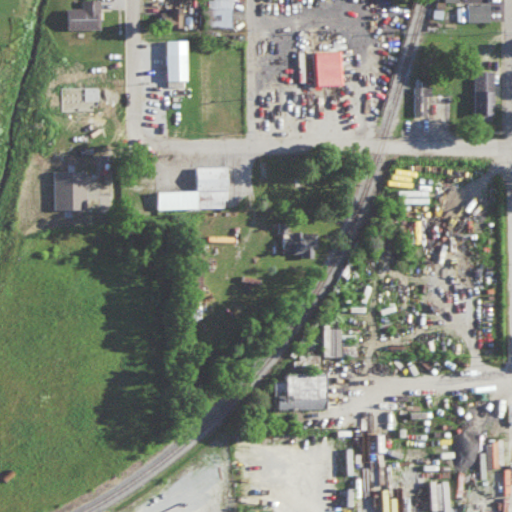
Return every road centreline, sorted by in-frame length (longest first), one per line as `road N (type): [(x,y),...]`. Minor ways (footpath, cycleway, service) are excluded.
road 1 (residential): [(511,146),(145,149)]
road 2 (residential): [(145,149),(145,0)]
